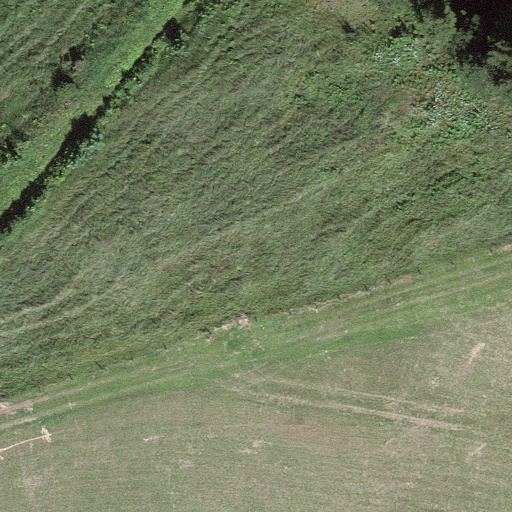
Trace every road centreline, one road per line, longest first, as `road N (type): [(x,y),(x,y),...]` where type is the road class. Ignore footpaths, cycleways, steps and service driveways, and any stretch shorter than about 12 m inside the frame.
road 1 (track): [(511,443),(249,383),(193,382),(0,424)]
road 2 (track): [(0,214),(173,0)]
